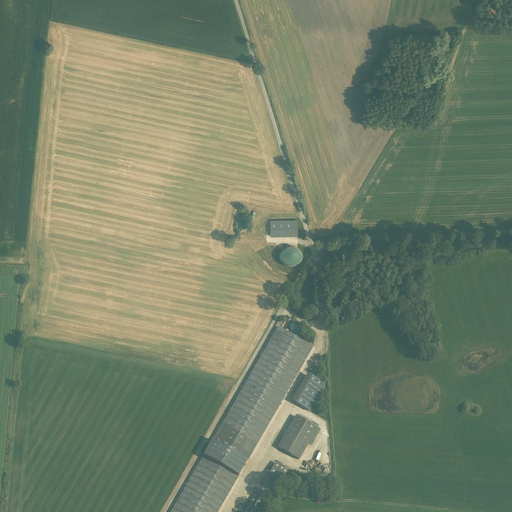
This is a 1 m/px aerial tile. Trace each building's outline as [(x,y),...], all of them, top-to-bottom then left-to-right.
[(297,219),(271,219),(271,234),(297,234),(297,219)] [(279,253),(279,258),(280,262),(283,266),(287,268),(291,269),(295,268),(299,266),(302,262),(303,258),(303,253),(301,249),(297,246),(293,245),(289,245),(285,246),(281,249),(279,253)] [(293,323),(291,333),(299,335),(301,325),(293,323)] [(278,328),(171,511),(218,511),(313,348),(278,328)] [(311,378),(296,405),(309,412),(324,385),(311,378)] [(296,418),(278,449),(299,461),(317,430),(296,418)] [(285,469),(276,464),(267,479),(277,484),(285,469)] [(250,503),(251,500),(255,502),(262,488),(257,486),(246,509),(247,510),(250,504),(250,503)]
